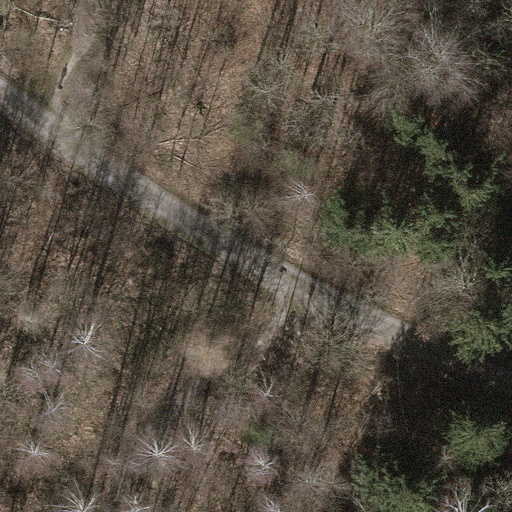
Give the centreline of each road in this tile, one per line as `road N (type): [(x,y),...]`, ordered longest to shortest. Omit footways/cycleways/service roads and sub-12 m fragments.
road 1 (track): [(310,293),(177,216),(73,143)]
road 2 (track): [(511,382),(310,293)]
